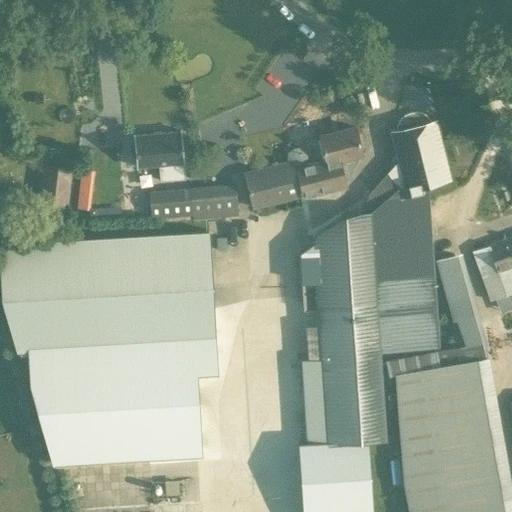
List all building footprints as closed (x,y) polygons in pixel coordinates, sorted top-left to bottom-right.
[(34,104),(43,104),(43,94),(33,95),(34,104)] [(313,246),(300,255),(302,286),(315,285),(318,324),(320,358),(308,359),(301,360),(306,443),(325,442),(368,440),(383,439),(385,438),(381,347),(442,341),(437,277),(436,270),(427,181),(450,175),(436,119),(430,121),(426,116),(421,113),(416,112),(410,112),(405,115),(401,118),(398,123),(396,129),(391,131),(397,160),(369,192),(360,212),(341,216),(316,233),(312,240),(312,242),(313,246)] [(317,150),(319,158),(325,157),(326,163),(297,170),(303,195),(346,184),(345,180),(347,180),(360,155),(359,154),(362,153),(356,127),(320,136),(322,145),(317,150)] [(184,162),(181,130),(133,134),(136,166),(159,164),(160,180),(184,178),(182,162),(184,162)] [(248,187),(253,207),(300,196),(291,161),(244,172),(248,187)] [(66,200),(70,169),(44,165),(40,196),(66,200)] [(238,214),(235,185),(150,194),(152,218),(192,214),(193,219),(238,214)] [(209,229),(0,240),(0,276),(1,296),(16,351),(29,350),(30,373),(196,363),(195,341),(215,339),(209,229)] [(511,236),(472,251),(490,300),(511,292),(511,236)] [(216,238),(217,250),(226,250),(226,237),(216,238)] [(439,372),(397,374),(402,482),(408,511),(505,511),(477,359),(483,358),(478,327),(466,282),(454,253),(437,260),(460,339),(460,347),(438,348),(439,372)] [(196,363),(30,373),(30,381),(54,461),(201,453),(196,372),(196,363)] [(306,443),(298,444),(301,511),(372,511),(368,440),(325,442),(306,443)] [(177,480),(165,481),(166,494),(178,493),(177,480)]
